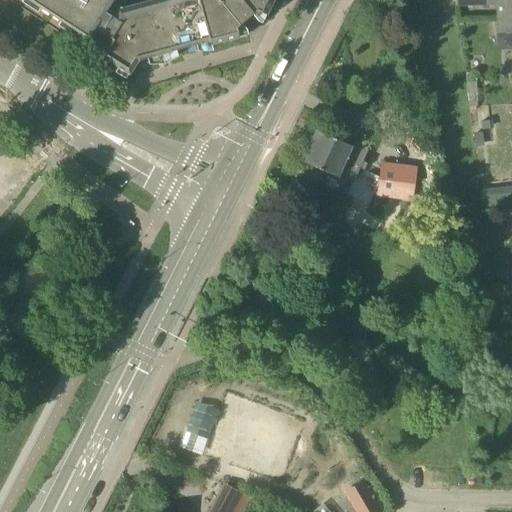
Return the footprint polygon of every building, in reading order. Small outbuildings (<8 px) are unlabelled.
[(28,0),(88,38),(95,28),(110,38),(99,55),(129,74),(138,61),(206,42),(210,45),(239,37),(236,27),(240,24),(245,31),(259,20),(253,13),(257,10),(266,15),(273,0),(155,0),(123,9),(121,8),(125,0),(28,0)] [(511,0),(455,0),(456,7),(496,5),(497,34),(511,32),(511,0)] [(351,145),(317,130),(303,161),(311,165),(305,178),(317,184),(323,171),(337,177),(338,177),(352,183),(367,150),(366,148),(354,142),(352,143),(351,145)] [(417,168),(382,163),(377,196),(413,201),(417,168)] [(511,188),(482,189),(483,214),(511,213),(511,188)] [(198,400),(182,445),(203,453),(220,408),(198,400)] [(370,511),(357,482),(345,487),(355,511),(370,511)]
